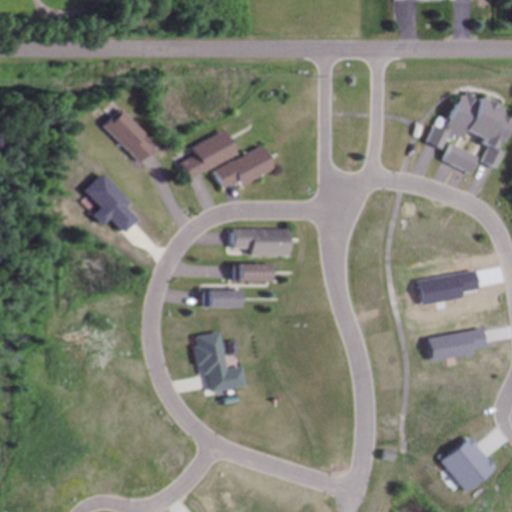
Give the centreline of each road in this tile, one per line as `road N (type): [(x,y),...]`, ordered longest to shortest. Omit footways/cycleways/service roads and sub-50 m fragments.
road 1 (residential): [(346,221),(309,210),(252,209),(209,220),(161,280),(153,341),(173,398),(218,445),(357,491)]
road 2 (residential): [(0,47),(511,50)]
road 3 (residential): [(351,509),(368,453),(371,400),(340,277),(346,221)]
road 4 (residential): [(334,189),(391,177),(477,204),(504,230),(511,252)]
road 5 (residential): [(346,221),(379,159),(383,50)]
road 6 (residential): [(329,50),(329,159),(346,221)]
road 7 (residential): [(155,507),(95,505),(83,511),(155,507)]
